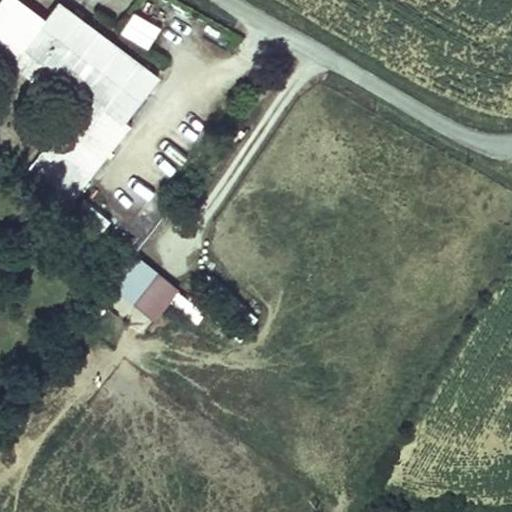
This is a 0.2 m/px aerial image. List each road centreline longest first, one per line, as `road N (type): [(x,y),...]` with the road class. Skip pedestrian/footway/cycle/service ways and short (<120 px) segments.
road 1 (unclassified): [(511,140),(458,130),(232,0)]
road 2 (unknown): [(330,56),(179,267)]
road 3 (unknown): [(286,31),(203,99),(124,193)]
